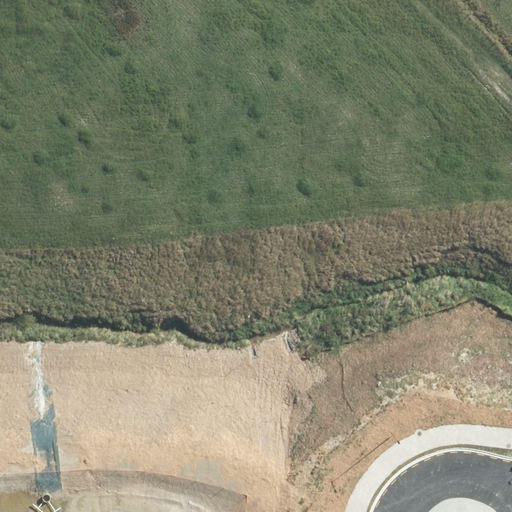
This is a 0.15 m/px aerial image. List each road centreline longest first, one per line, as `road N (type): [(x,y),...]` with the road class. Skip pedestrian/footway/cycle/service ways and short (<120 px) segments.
road 1 (unknown): [(414,490),(0,23)]
road 2 (unknown): [(175,220),(511,20)]
